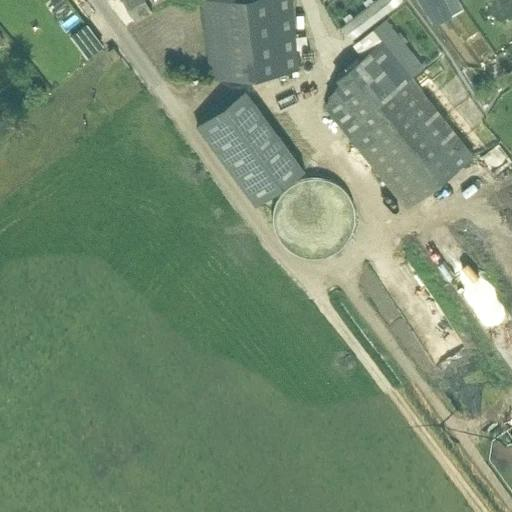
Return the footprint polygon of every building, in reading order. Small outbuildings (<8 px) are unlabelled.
[(123,0),(136,19),(153,9),(147,0),(123,0)] [(201,0),(211,77),(298,67),(289,0),(201,0)] [(374,0),(340,27),(350,39),(400,0),(374,0)] [(443,0),(417,0),(433,23),(451,14),(443,0)] [(385,15),(372,25),(373,27),(381,36),(412,74),(424,63),(385,15)] [(69,33),(87,56),(104,43),(86,20),(69,33)] [(329,94),(326,104),(353,137),(407,203),(473,149),(412,74),(381,36),(336,72),(344,81),(329,94)] [(304,167),(244,86),(196,122),(255,203),(304,167)] [(489,164),(505,158),(499,143),(484,149),(489,164)] [(368,164),(359,172),(387,201),(395,193),(368,164)] [(446,267),(461,257),(448,238),(433,247),(446,267)] [(469,283),(488,301),(496,292),(477,275),(469,283)]
